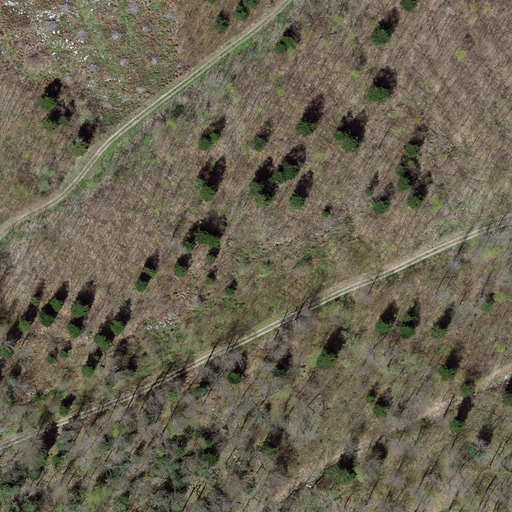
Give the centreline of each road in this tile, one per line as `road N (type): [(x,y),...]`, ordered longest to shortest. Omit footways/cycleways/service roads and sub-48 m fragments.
road 1 (track): [(511,219),(0,446)]
road 2 (track): [(287,0),(121,130),(58,198),(0,235)]
